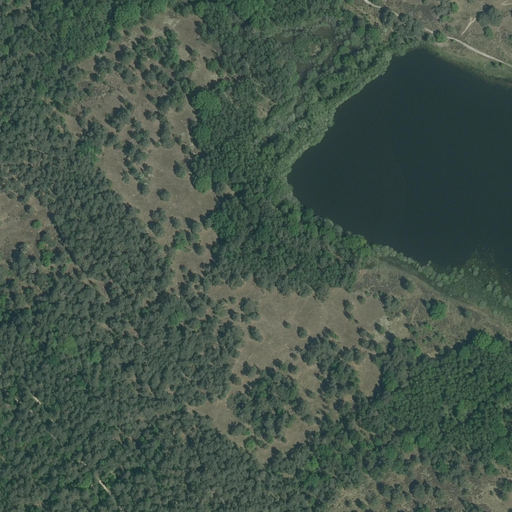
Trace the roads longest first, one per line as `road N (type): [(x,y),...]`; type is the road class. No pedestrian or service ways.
road 1 (unknown): [(117,511),(0,355)]
road 2 (track): [(511,65),(370,0)]
